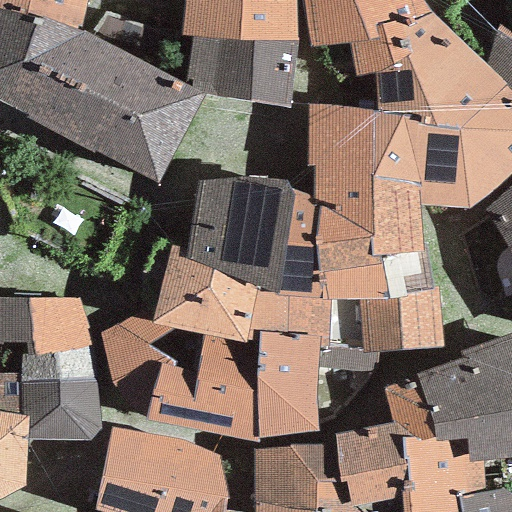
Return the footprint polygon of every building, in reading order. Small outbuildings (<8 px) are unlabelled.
[(0,0),(0,12),(79,30),(86,0),(0,0)] [(190,38),(298,41),(294,0),(183,0),(180,36),(190,38)] [(303,0),(309,48),(349,42),(356,76),(373,74),(393,72),(391,64),(381,26),(431,14),(420,0),(303,0)] [(203,97),(79,30),(0,12),(0,102),(157,183),(203,97)] [(511,95),(484,64),(431,14),(381,26),(391,64),(407,58),(436,128),(403,119),(419,184),(418,205),(468,209),(511,168),(511,95)] [(511,30),(499,23),(484,64),(511,95),(511,30)] [(289,109),(298,41),(190,38),(187,86),(203,97),(289,109)] [(436,128),(407,58),(391,64),(393,72),(373,74),(377,112),(403,119),(436,128)] [(369,255),(421,253),(418,213),(418,205),(419,184),(403,119),(377,112),(308,104),(307,166),(313,166),(311,181),(311,196),(312,205),(318,204),(313,244),(369,238),(369,255)] [(285,180),(196,181),(185,248),(183,257),(275,295),(319,299),(313,244),(318,204),(312,205),(311,196),(289,189),(285,180)] [(511,182),(511,183),(485,211),(508,246),(511,257),(511,182)] [(369,238),(313,244),(319,299),(330,300),(327,350),(359,353),(378,352),(443,347),(437,288),(430,289),(426,252),(421,253),(369,255),(369,238)] [(327,350),(330,300),(319,299),(275,295),(183,257),(185,248),(169,246),(151,323),(246,344),(247,330),(259,331),(318,338),(318,349),(327,350)] [(79,298),(0,297),(0,344),(25,341),(27,357),(86,348),(91,348),(79,298)] [(145,419),(258,443),(256,436),(254,371),(259,331),(247,330),(246,344),(151,323),(129,318),(98,333),(111,387),(145,419)] [(318,349),(318,338),(259,331),(254,371),(256,436),(316,431),(317,369),(318,349)] [(511,333),(457,352),(461,360),(416,375),(435,442),(466,439),(468,463),(484,460),(511,457),(511,333)] [(101,432),(86,348),(27,357),(20,357),(21,374),(0,373),(0,411),(27,415),(28,441),(90,442),(101,432)] [(378,372),(378,352),(359,353),(327,350),(318,349),(317,369),(378,372)] [(435,442),(416,375),(383,388),(392,425),(335,433),(336,445),(338,485),(344,483),(351,508),(400,497),(400,511),(460,511),(458,495),(485,493),(484,460),(468,463),(466,439),(435,442)] [(27,415),(0,411),(0,498),(24,485),(28,441),(27,415)] [(180,440),(111,429),(93,510),(101,511),(217,511),(218,511),(225,511),(226,502),(219,457),(180,440)] [(336,445),(252,449),(252,511),(230,511),(225,511),(218,511),(217,511),(351,511),(351,508),(344,483),(338,485),(336,445)] [(511,511),(511,488),(485,493),(458,495),(460,511),(511,511)]
